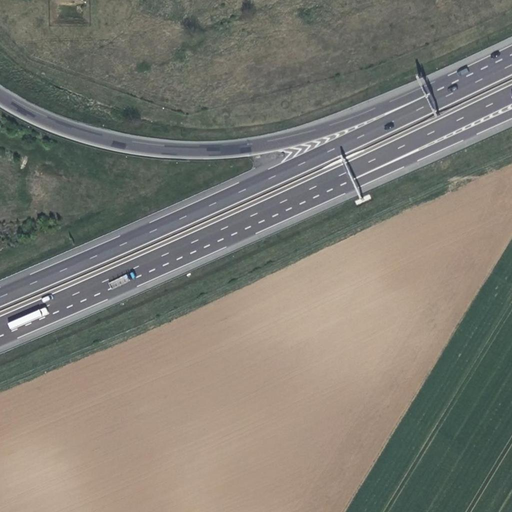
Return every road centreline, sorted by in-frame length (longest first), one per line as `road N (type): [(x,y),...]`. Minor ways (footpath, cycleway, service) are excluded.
road 1 (motorway): [(470,84),(0,297)]
road 2 (motorway): [(470,84),(439,82),(300,137),(226,151),(91,138),(0,96)]
road 3 (motorway): [(0,330),(322,184)]
road 4 (motorway): [(322,184),(511,92)]
road 5 (motorway): [(322,184),(373,177),(511,116)]
